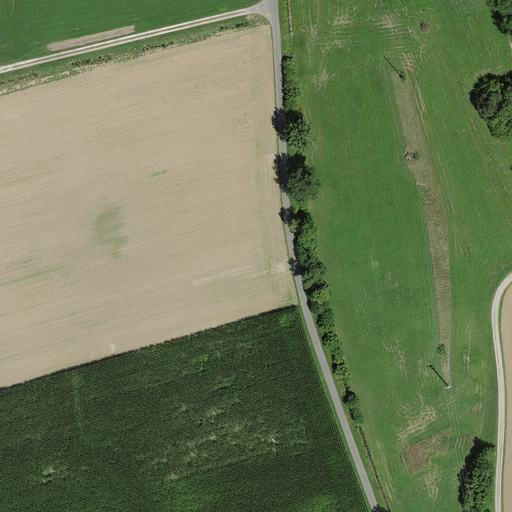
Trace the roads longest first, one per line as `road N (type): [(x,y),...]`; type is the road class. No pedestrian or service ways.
road 1 (track): [(272,0),(286,199),(302,298),(377,511)]
road 2 (track): [(0,69),(273,7)]
road 3 (track): [(499,511),(495,306),(511,278)]
